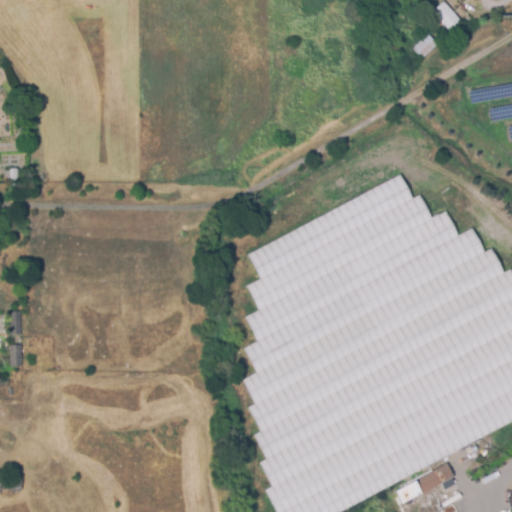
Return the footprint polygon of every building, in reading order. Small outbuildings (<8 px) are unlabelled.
[(447,30),(430,11),(441,0),(442,0),(460,18),(447,30)] [(414,44),(427,32),(437,44),(421,59),(410,47),(414,44)] [(341,511),(511,422),(511,272),(510,269),(504,272),(491,248),(483,252),(471,228),(458,235),(445,212),(431,219),(419,195),(412,198),(399,175),(243,257),(252,274),(242,280),(256,307),(242,315),(256,340),(240,349),(253,374),(240,381),(252,404),(245,408),(258,432),(252,435),(265,459),(258,463),(271,487),(264,491),(274,511),(341,511)] [(21,334),(11,334),(10,309),(21,309),(21,334)] [(11,367),(10,346),(21,346),(21,367),(11,367)] [(393,489),(399,503),(440,484),(442,489),(454,484),(444,465),(393,489)]
